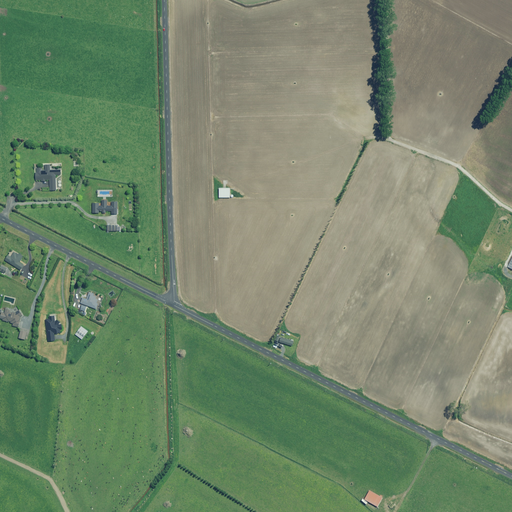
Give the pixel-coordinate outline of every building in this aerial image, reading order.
[(50,165),(45,165),(45,170),(41,170),(41,168),(36,168),(36,180),(41,180),(41,181),(45,181),(45,180),(49,180),(49,191),(56,191),(56,175),(60,175),(60,170),(50,170),(50,165)] [(230,198),(230,188),(219,188),(219,198),(230,198)] [(107,200),(102,200),(102,206),(99,206),(99,203),(93,203),(92,213),(99,213),(99,211),(102,211),(102,213),(106,213),(106,211),(111,211),(111,214),(117,214),(118,202),(112,202),(112,206),(107,206),(107,200)] [(23,257),(14,252),(11,257),(8,255),(5,260),(20,270),(24,265),(19,262),(23,257)] [(94,294),(89,292),(86,299),(82,298),(80,303),(96,309),(98,304),(96,303),(98,298),(93,296),(94,294)] [(10,310),(5,309),(4,313),(1,312),(0,316),(0,318),(2,319),(2,320),(10,323),(13,324),(12,326),(18,328),(20,321),(19,321),(21,317),(22,316),(19,310),(14,313),(9,312),(10,310)] [(55,321),(54,316),(49,316),(50,319),(46,320),(48,341),(55,341),(54,334),(60,333),(60,330),(62,330),(61,324),(59,325),(59,321),(55,321)] [(88,332),(81,327),(75,335),(82,340),(88,332)] [(27,332),(20,331),(18,338),(25,340),(27,332)] [(294,342),(281,338),(279,342),(292,346),(294,342)] [(382,498),(369,491),(364,500),(377,507),(382,498)]
